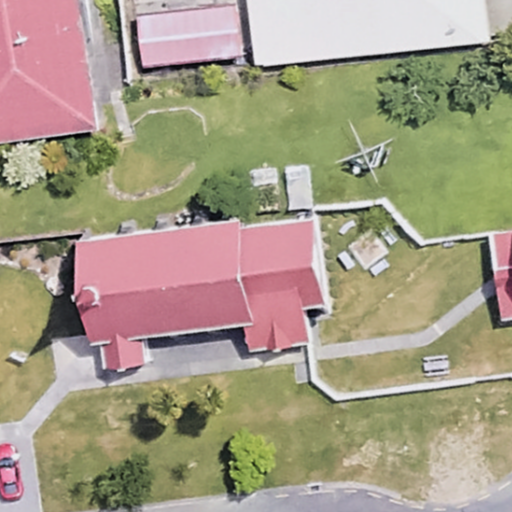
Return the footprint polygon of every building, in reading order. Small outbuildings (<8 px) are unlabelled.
[(0,0),(0,136),(95,125),(80,0),(0,0)] [(230,0),(217,0),(130,8),(134,61),(235,53),(230,0)] [(244,0),(249,58),(485,38),(481,0),(244,0)] [(324,198),(77,221),(87,329),(100,328),(104,368),(141,365),(137,322),(237,312),(241,348),(317,341),(314,309),(335,307),(324,198)] [(511,316),(511,232),(493,234),(503,318),(511,316)]
